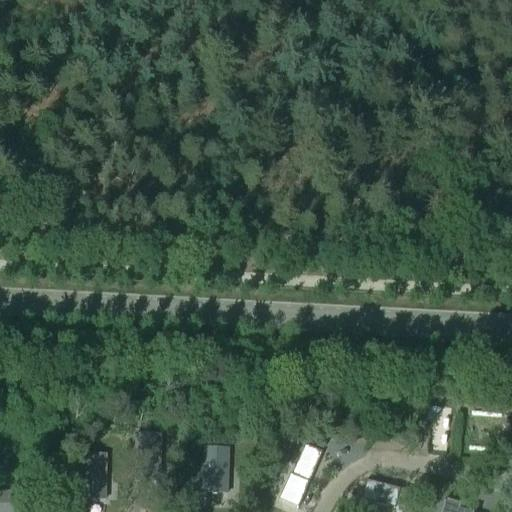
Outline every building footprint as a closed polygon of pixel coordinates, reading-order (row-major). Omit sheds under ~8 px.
[(134,436),(133,481),(159,482),(159,437),(134,436)] [(319,437),(315,448),(322,451),(326,440),(319,437)] [(303,448),(281,501),(298,508),(320,455),(303,448)] [(202,450),(201,495),(226,496),(227,451),(202,450)] [(80,457),(79,501),(104,502),(105,457),(80,457)] [(368,483),(364,500),(377,503),(376,506),(385,508),(386,505),(396,508),(394,511),(411,511),(416,495),(368,483)] [(52,489),(38,489),(39,499),(52,499),(52,489)] [(29,511),(28,493),(0,494),(0,511),(29,511)] [(443,503),(439,511),(457,511),(458,508),(443,503)]
